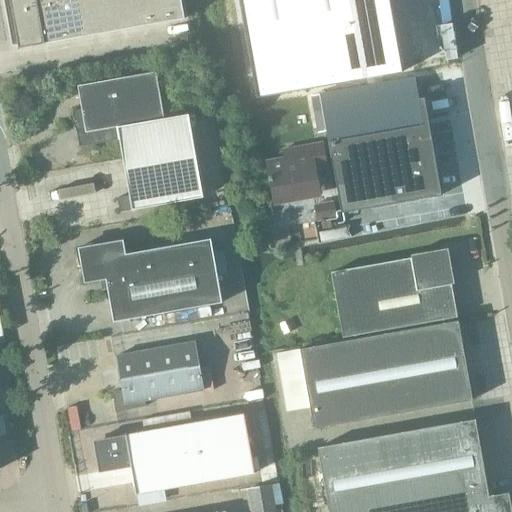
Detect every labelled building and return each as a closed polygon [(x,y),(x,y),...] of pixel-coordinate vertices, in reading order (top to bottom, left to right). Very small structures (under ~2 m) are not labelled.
[(9,0),(11,10),(65,0),(9,0)] [(185,19),(181,0),(65,0),(11,10),(19,49),(185,19)] [(236,0),(256,101),(380,78),(382,84),(400,80),(400,76),(412,74),(397,0),(236,0)] [(164,120),(164,119),(156,72),(78,86),(82,109),(73,111),(80,146),(119,139),(118,128),(164,120)] [(422,98),(418,78),(316,96),(322,135),(330,133),(338,187),(387,178),(392,204),(442,195),(427,97),(422,98)] [(118,128),(119,139),(130,196),(118,198),(120,212),(203,197),(188,115),(164,119),(164,120),(118,128)] [(326,169),(327,169),(321,143),(284,150),(286,159),(265,162),(268,182),(272,181),(276,204),(319,197),(315,171),(326,169)] [(355,217),(351,199),(314,205),(317,223),(355,217)] [(222,303),(211,240),(126,255),(123,241),(78,249),(85,284),(106,280),(114,323),(222,303)] [(345,338),(457,317),(445,251),(333,272),(345,338)] [(288,321),(279,325),(279,326),(283,335),(292,332),(288,321)] [(314,429),(472,401),(458,322),(300,350),(314,429)] [(116,412),(147,406),(146,401),(205,390),(196,342),(116,356),(122,391),(113,392),(116,412)] [(144,433),(125,436),(136,495),(254,474),(244,415),(191,424),(189,412),(142,421),(144,433)] [(318,448),(328,511),(511,511),(511,508),(509,494),(489,497),(475,421),(318,448)] [(276,511),(271,485),(248,489),(252,511),(276,511)]
